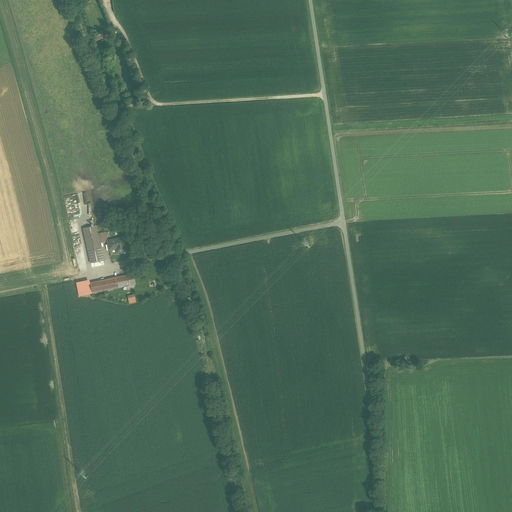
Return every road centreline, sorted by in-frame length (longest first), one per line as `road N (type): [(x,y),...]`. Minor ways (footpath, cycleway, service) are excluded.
road 1 (unclassified): [(342,222),(369,391),(374,511)]
road 2 (unclassified): [(342,222),(82,274)]
road 3 (unclassified): [(309,0),(342,222)]
